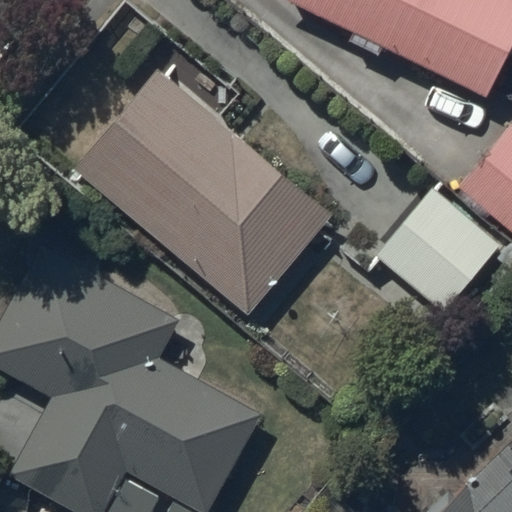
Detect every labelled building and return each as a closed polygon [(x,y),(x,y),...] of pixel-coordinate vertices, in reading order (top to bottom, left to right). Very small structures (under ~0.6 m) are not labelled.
[(511,0),(311,0),(355,21),(351,30),(382,45),(386,37),(484,85),(511,26),(511,0)] [(333,206),(157,61),(75,161),(250,306),(333,206)] [(511,116),(459,176),(511,223),(511,116)] [(435,179),(376,248),(444,305),(502,236),(435,179)] [(180,312),(45,236),(0,316),(0,356),(55,387),(11,465),(94,511),(101,511),(104,508),(110,511),(144,511),(160,483),(204,508),(262,404),(161,347),(180,312)] [(401,511),(511,511),(511,382),(441,453),(431,443),(382,492),(401,511)]
